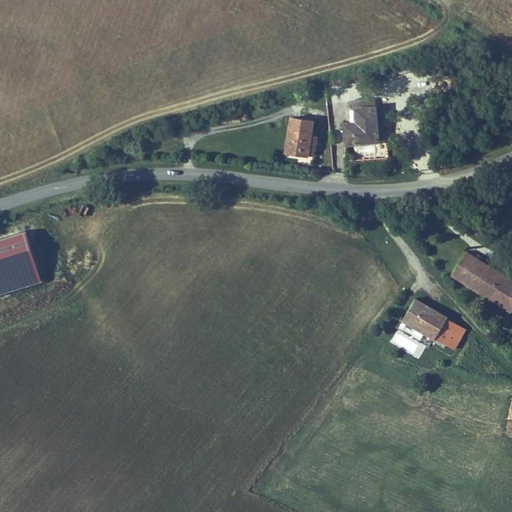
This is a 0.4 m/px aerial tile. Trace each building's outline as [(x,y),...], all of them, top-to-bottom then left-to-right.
[(375,102),(350,104),(352,132),(344,132),(345,149),(378,147),(375,102)] [(292,121),(286,154),(308,158),(314,125),(292,121)] [(511,282),(464,253),(450,277),(511,314),(511,282)] [(403,323),(445,347),(456,326),(414,302),(403,323)] [(465,331),(456,326),(445,347),(453,352),(465,331)] [(397,328),(390,341),(419,358),(426,345),(397,328)] [(435,411),(423,404),(418,412),(430,419),(435,411)]
